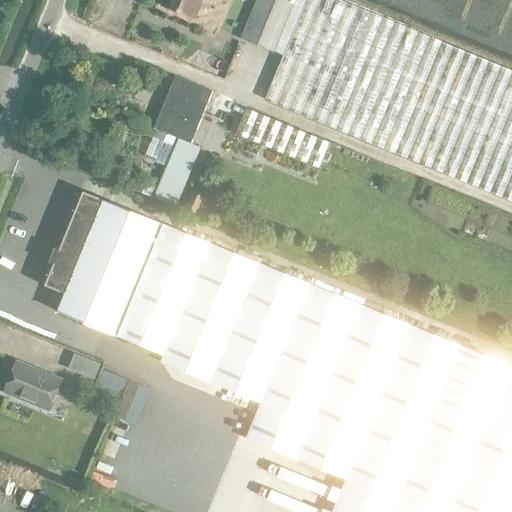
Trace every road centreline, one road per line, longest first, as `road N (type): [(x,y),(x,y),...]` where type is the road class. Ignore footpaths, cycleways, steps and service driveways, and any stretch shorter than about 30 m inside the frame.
road 1 (track): [(511,207),(50,18)]
road 2 (unclassified): [(0,141),(58,0)]
